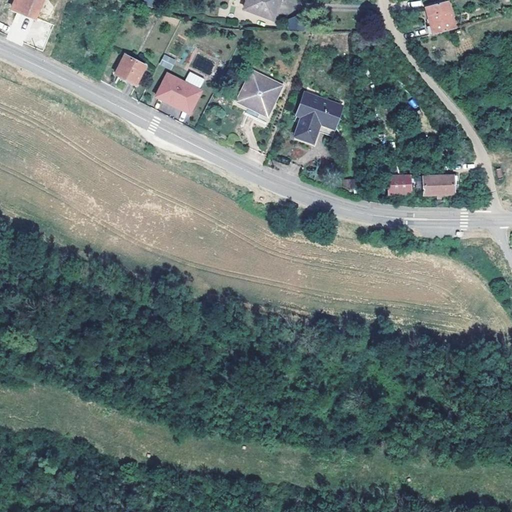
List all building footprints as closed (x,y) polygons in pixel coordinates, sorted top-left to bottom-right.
[(35,17),(41,0),(15,0),(12,8),(35,17)] [(273,20),(280,0),(243,0),(247,1),(245,9),(273,20)] [(437,0),(423,4),(430,30),(454,23),(448,0),(437,0)] [(287,30),(303,30),(303,17),(287,17),(287,30)] [(164,54),(159,65),(171,70),(176,60),(164,54)] [(115,74),(136,84),(145,65),(125,55),(115,74)] [(266,115),(280,87),(252,73),(238,100),(266,115)] [(167,99),(191,112),(201,91),(168,74),(156,97),(166,101),(167,99)] [(331,134),(341,107),(304,93),(296,115),(302,117),(295,136),(314,143),(318,130),(331,134)] [(388,195),(411,193),(411,175),(387,176),(388,195)] [(424,195),(454,194),(453,176),(416,177),(417,189),(424,189),(424,195)] [(355,188),(355,179),(343,179),(343,188),(355,188)]
